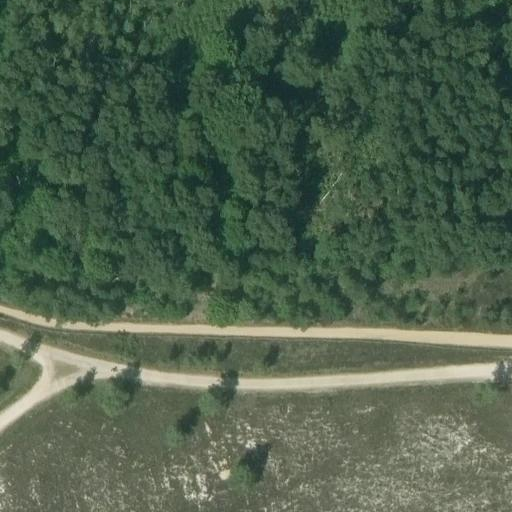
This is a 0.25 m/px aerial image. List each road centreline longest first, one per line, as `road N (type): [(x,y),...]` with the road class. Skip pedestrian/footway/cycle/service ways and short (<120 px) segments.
road 1 (unknown): [(511,336),(43,316),(0,305)]
road 2 (track): [(511,365),(214,378),(53,347)]
